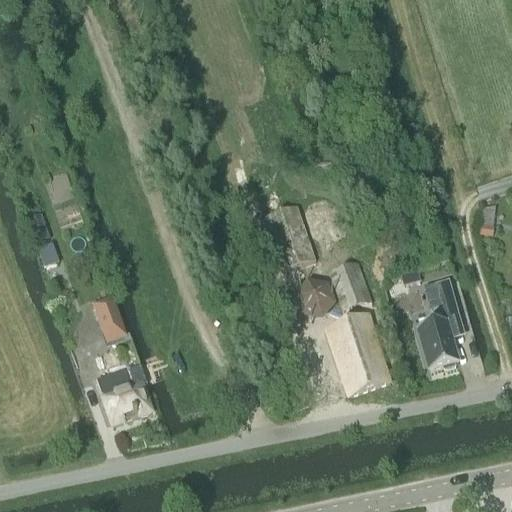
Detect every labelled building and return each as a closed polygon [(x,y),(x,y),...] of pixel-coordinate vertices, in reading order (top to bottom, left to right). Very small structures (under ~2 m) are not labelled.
[(480,100),(500,153),(511,148),(511,117),(502,91),(480,100)] [(283,276),(314,265),(295,211),(264,222),(283,276)] [(49,242),(41,219),(26,224),(35,247),(49,242)] [(478,231),(477,239),(491,240),(492,232),(478,231)] [(348,246),(330,250),(335,273),(354,269),(348,246)] [(371,331),(375,330),(374,326),(370,327),(369,323),(373,322),(371,318),(374,317),(357,268),(329,278),(346,327),(326,333),(348,401),(390,387),(371,331)] [(429,313),(434,327),(417,332),(429,374),(442,371),(443,374),(455,370),(454,367),(457,366),(444,323),(458,319),(448,284),(434,288),(440,310),(429,313)] [(125,339),(112,301),(93,308),(106,346),(125,339)] [(148,417),(150,416),(144,398),(143,398),(140,390),(142,389),(136,371),(96,385),(111,427),(122,423),(123,425),(138,420),(142,421),(146,419),(148,417)]
